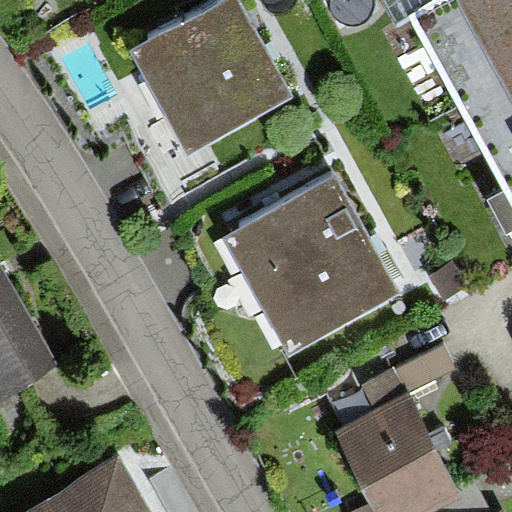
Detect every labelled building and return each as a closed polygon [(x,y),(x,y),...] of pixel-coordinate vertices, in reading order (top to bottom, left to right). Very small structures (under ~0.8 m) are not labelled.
[(187,142),(289,88),(241,0),(211,0),(133,42),(187,142)] [(511,0),(418,0),(511,170),(511,0)] [(288,345),(392,289),(330,176),(226,232),(288,345)] [(0,380),(56,346),(0,254),(0,380)] [(397,510),(465,473),(415,380),(347,417),(397,510)] [(145,511),(116,460),(25,511),(145,511)] [(511,511),(511,507),(508,500),(481,511),(511,511)]
